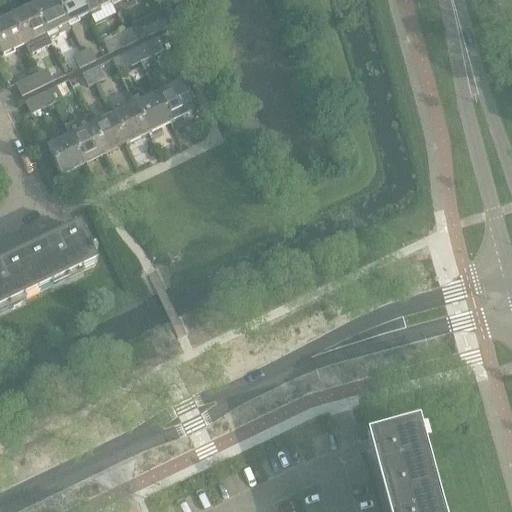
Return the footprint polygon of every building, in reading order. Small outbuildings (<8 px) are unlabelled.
[(51,0),(32,9),(46,37),(48,43),(59,38),(56,32),(67,27),(54,0),(51,0)] [(81,0),(54,0),(67,27),(89,16),(81,0)] [(107,0),(81,0),(89,16),(110,6),(107,0)] [(32,9),(11,20),(24,47),(46,37),(32,9)] [(24,47),(11,20),(0,24),(0,54),(2,58),(24,47)] [(133,30),(124,34),(130,46),(139,42),(133,30)] [(130,46),(124,34),(116,38),(122,50),(130,46)] [(156,41),(133,52),(139,64),(162,54),(156,41)] [(90,50),(81,55),(87,67),(96,63),(90,50)] [(139,64),(133,52),(125,56),(131,69),(139,64)] [(87,67),(81,55),(73,59),(79,71),(87,67)] [(99,69),(90,73),(96,85),(105,81),(99,69)] [(46,71),(38,75),(44,88),(52,84),(46,71)] [(96,85),(90,73),(82,77),(88,89),(96,85)] [(44,88),(38,75),(16,87),(22,99),(44,88)] [(178,87),(156,98),(169,126),(191,115),(178,87)] [(55,90),(47,94),(53,106),(61,102),(55,90)] [(53,106),(47,94),(24,105),(31,117),(53,106)] [(156,98),(134,109),(147,136),(169,126),(156,98)] [(134,109),(112,119),(126,147),(147,136),(134,109)] [(70,140),(69,140),(83,168),(104,157),(91,129),(91,130),(85,119),(64,129),(70,140)] [(112,119),(91,129),(104,157),(126,147),(112,119)] [(83,168),(69,140),(47,151),(61,178),(83,168)] [(41,247),(19,258),(37,296),(96,267),(92,260),(95,258),(93,253),(89,255),(78,230),(54,241),(52,238),(40,244),(41,247)] [(0,313),(37,296),(19,258),(0,267),(0,313)] [(391,511),(440,511),(423,446),(383,457),(377,458),(380,468),(391,511)]
